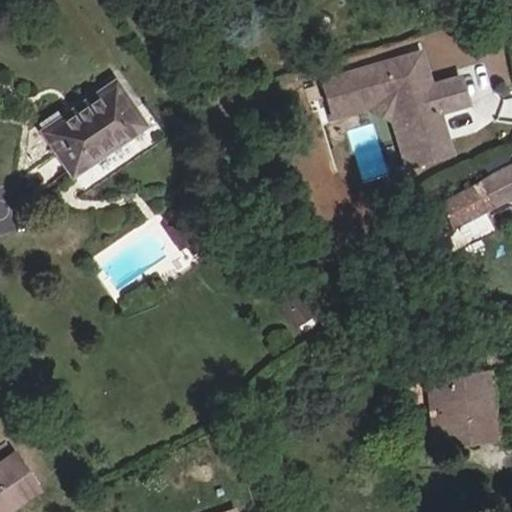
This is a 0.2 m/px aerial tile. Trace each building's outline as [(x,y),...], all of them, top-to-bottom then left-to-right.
[(423,46),(413,49),(419,69),(428,66),(423,46)] [(413,49),(328,74),(336,104),(396,87),(417,157),(454,146),(442,105),(472,96),(464,70),(432,79),(428,66),(419,69),(413,49)] [(69,174),(142,125),(112,80),(39,130),(69,174)] [(372,101),(397,114),(410,159),(417,157),(396,87),(336,104),(338,111),(372,101)] [(450,223),(511,188),(511,155),(462,182),(436,195),(450,223)] [(195,238),(172,205),(159,215),(166,226),(162,228),(177,250),(195,238)] [(290,285),(272,296),(291,323),(308,311),(290,285)] [(417,414),(417,363),(379,361),(376,439),(429,441),(429,426),(433,426),(433,415),(417,414)] [(417,414),(433,415),(435,363),(417,363),(417,414)] [(0,463),(0,511),(36,490),(14,455),(0,463)]
